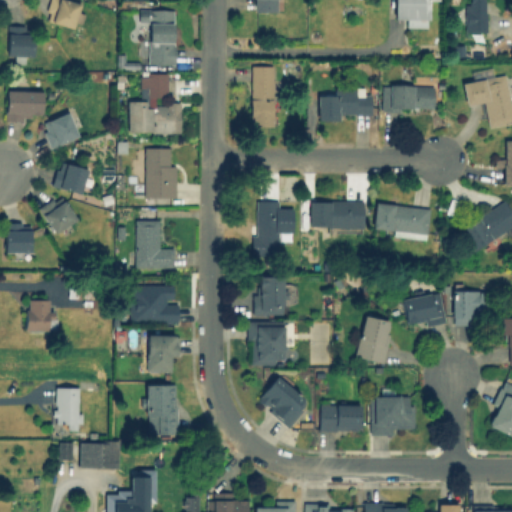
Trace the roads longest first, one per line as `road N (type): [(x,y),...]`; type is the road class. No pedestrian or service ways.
road 1 (residential): [(211,374),(211,0)]
road 2 (residential): [(211,374),(240,434),(307,468),(511,467)]
road 3 (residential): [(439,162),(210,159)]
